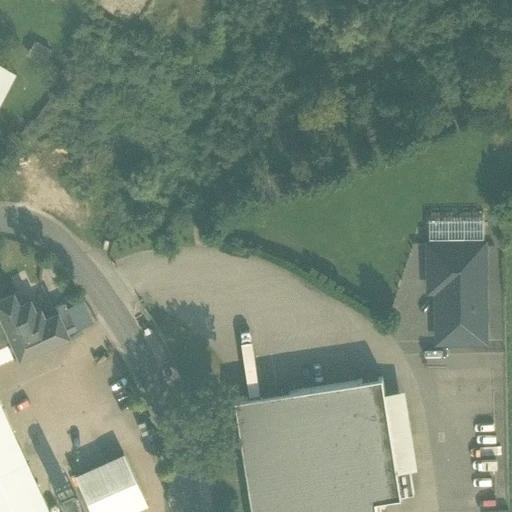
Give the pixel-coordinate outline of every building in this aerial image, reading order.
[(34,41),(28,51),(45,60),(51,50),(34,41)] [(0,96),(14,71),(0,63),(0,96)] [(484,241),(428,242),(429,280),(440,279),(441,289),(437,289),(437,341),(485,340),(484,241)] [(486,242),(487,291),(499,290),(498,241),(486,242)] [(33,312),(27,300),(16,305),(10,293),(0,297),(0,315),(12,342),(18,356),(65,335),(63,330),(55,313),(49,315),(42,319),(38,310),(33,312)] [(73,325),(63,303),(47,311),(49,315),(55,313),(63,330),(73,325)] [(0,511),(47,511),(0,406),(0,346),(12,342),(0,315),(0,511)] [(383,376),(357,380),(375,499),(401,495),(398,470),(385,391),(383,376)] [(357,380),(235,399),(252,511),(377,511),(375,499),(357,380)] [(406,387),(385,391),(398,470),(410,468),(418,467),(406,387)] [(122,452),(73,475),(89,511),(125,511),(145,503),(122,452)] [(398,470),(401,495),(414,493),(410,468),(398,470)]
